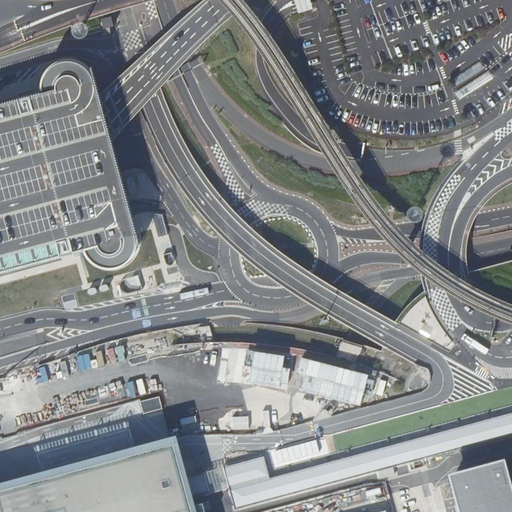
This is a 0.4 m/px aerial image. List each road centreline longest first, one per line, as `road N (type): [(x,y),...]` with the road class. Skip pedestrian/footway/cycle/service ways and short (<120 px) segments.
road 1 (unclassified): [(120,0),(165,138),(219,215),(301,283),(424,354)]
road 2 (unclassified): [(511,113),(432,156),(367,167),(316,162),(266,140),(223,106),(165,7)]
road 3 (primary): [(159,315),(293,315),(364,280),(461,264),(484,252)]
road 4 (tertiary): [(285,206),(252,182),(211,123),(165,7)]
road 5 (unclassified): [(478,161),(441,201),(429,254),(442,305),(470,341)]
road 6 (tertiary): [(511,216),(368,234),(313,222)]
road 7 (primary): [(313,282),(369,257),(484,252)]
road 8 (unclassified): [(226,0),(106,115)]
road 9 (secondary): [(511,171),(477,196),(456,234),(454,267),(469,312)]
road 10 (primary): [(478,161),(451,209),(442,252),(469,312)]
